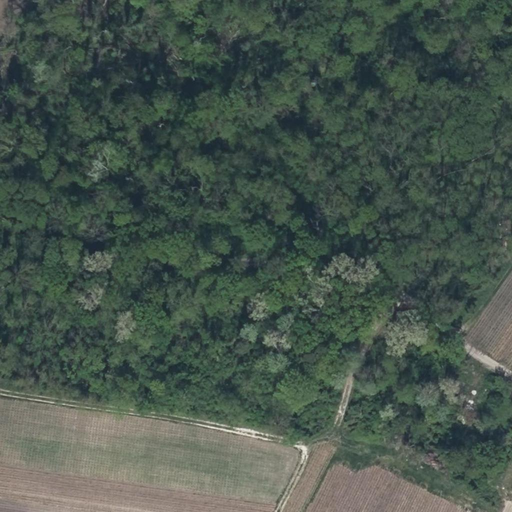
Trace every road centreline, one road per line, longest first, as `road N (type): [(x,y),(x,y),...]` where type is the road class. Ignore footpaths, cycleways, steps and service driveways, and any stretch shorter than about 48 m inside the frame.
road 1 (track): [(0,393),(149,410),(304,443),(335,426),(378,325),(392,312),(429,315),(511,372)]
road 2 (track): [(0,307),(80,274),(212,258),(368,274),(429,315)]
